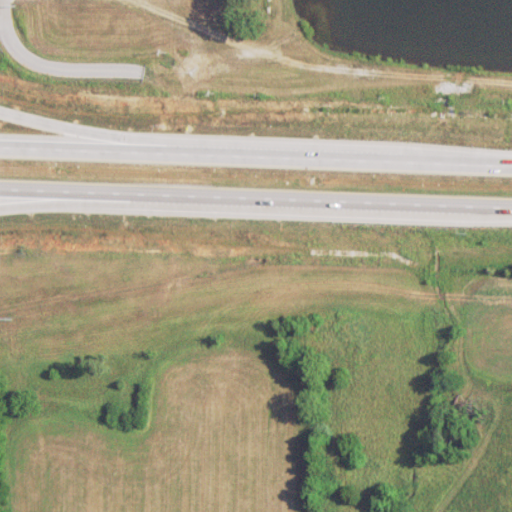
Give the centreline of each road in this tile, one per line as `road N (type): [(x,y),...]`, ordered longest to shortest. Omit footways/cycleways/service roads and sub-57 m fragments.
road 1 (trunk): [(511,168),(0,147)]
road 2 (trunk): [(0,186),(511,205)]
road 3 (trunk): [(183,154),(0,113)]
road 4 (residential): [(7,0),(13,43),(28,59),(57,70),(146,73)]
